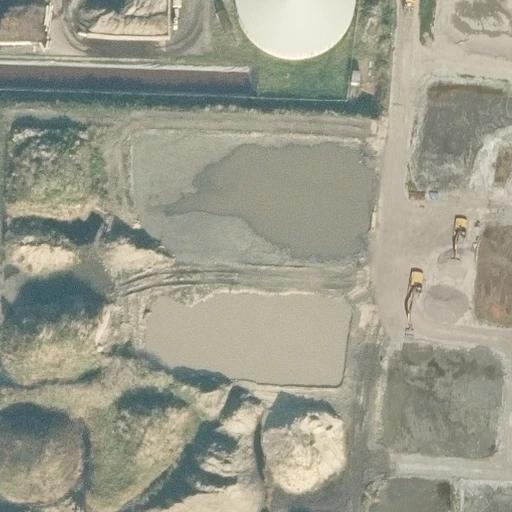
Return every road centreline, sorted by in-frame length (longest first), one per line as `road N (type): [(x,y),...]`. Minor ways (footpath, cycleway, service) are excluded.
road 1 (unknown): [(404,0),(379,277)]
road 2 (unknown): [(379,277),(364,440)]
road 3 (unknown): [(379,277),(414,316),(482,330),(511,349)]
